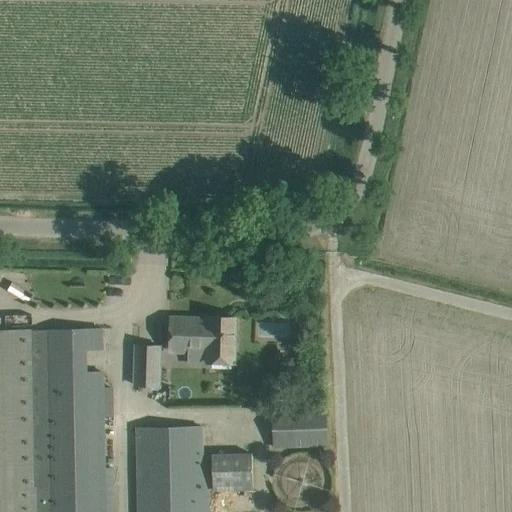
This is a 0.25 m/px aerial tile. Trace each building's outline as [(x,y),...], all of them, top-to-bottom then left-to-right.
[(170,351),(189,351),(189,361),(208,361),(208,363),(235,363),(236,318),(204,317),(203,327),(191,327),(191,319),(171,319),(170,351)] [(10,387),(6,511),(94,511),(100,350),(87,350),(59,349),(46,348),(46,342),(22,341),(21,387),(10,387)] [(135,386),(159,386),(160,347),(136,346),(135,386)] [(328,447),(327,410),(272,411),(274,448),(328,447)] [(136,424),(137,511),(213,511),(211,423),(136,424)] [(219,451),(220,489),(259,489),(258,450),(219,451)]
